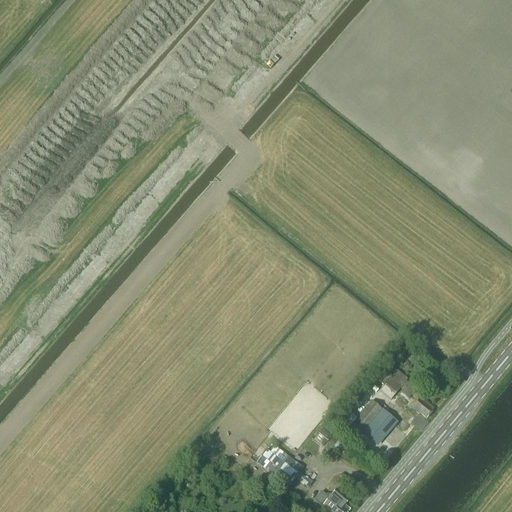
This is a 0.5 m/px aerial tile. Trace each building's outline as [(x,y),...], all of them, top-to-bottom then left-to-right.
[(383,386),(392,376),(384,370),(376,380),(383,386)] [(419,397),(415,393),(418,389),(407,381),(408,379),(397,371),(381,391),(391,399),(401,387),(404,389),(401,392),(410,399),(412,397),(416,400),(409,409),(415,413),(416,412),(426,420),(434,410),(419,397)] [(443,393),(446,396),(452,389),(449,387),(451,385),(439,374),(429,385),(441,395),(443,393)] [(396,422),(371,401),(356,418),(350,413),(341,424),(348,429),(347,430),(358,439),(363,433),(377,445),(396,422)] [(299,475),(266,450),(256,463),(288,488),(295,479),(299,482),(302,477),(299,475)] [(337,490),(329,498),(322,492),(315,500),(322,507),(321,508),(326,511),(348,511),(349,511),(344,506),(349,501),(337,490)]
